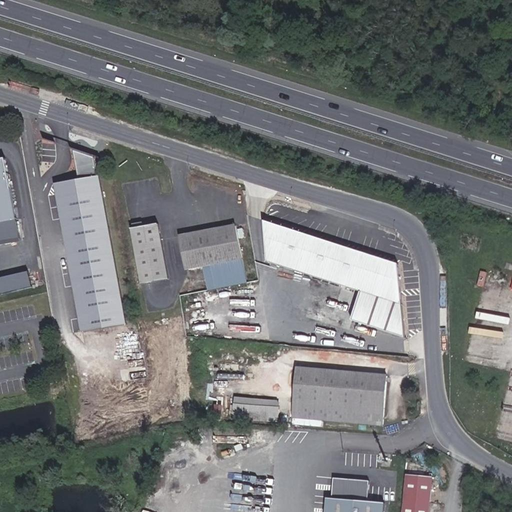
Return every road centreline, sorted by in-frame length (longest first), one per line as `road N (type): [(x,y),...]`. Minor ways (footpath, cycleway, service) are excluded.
road 1 (unclassified): [(511,470),(458,441),(439,411),(428,248),(397,219),(0,90)]
road 2 (trunk): [(511,163),(0,3)]
road 3 (trunk): [(0,37),(511,195)]
